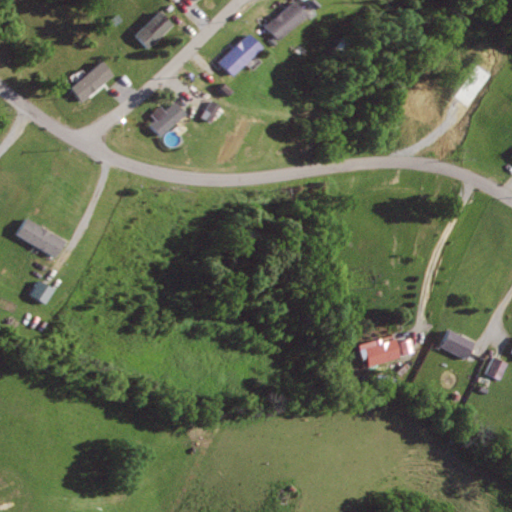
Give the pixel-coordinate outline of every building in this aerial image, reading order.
[(291,0),(263,25),(275,39),(304,14),(291,0)] [(171,24),(144,49),(131,35),(158,10),(171,24)] [(231,76),(261,47),(246,31),(216,60),(231,76)] [(71,101),(104,77),(93,62),(60,85),(71,101)] [(222,82),(230,90),(224,97),(215,89),(222,82)] [(160,136),(186,113),(175,100),(165,109),(161,105),(151,114),(154,118),(149,123),(160,136)] [(55,256),(17,235),(26,218),(64,239),(55,256)] [(24,295),(39,303),(47,289),(32,281),(24,295)] [(474,342),(447,328),(438,345),(465,359),(474,342)] [(399,358),(368,367),(361,346),(393,336),(399,358)] [(396,355),(407,352),(404,339),(393,342),(396,355)] [(493,356),(485,373),(498,379),(505,362),(493,356)] [(280,500),(287,487),(302,494),(295,508),(280,500)]
